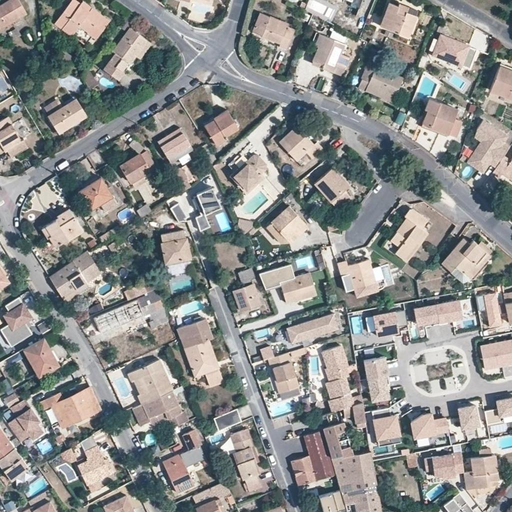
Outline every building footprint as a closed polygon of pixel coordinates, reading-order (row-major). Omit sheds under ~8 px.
[(26,13),(18,0),(9,0),(0,5),(0,28),(6,25),(8,27),(14,24),(12,21),(26,13)] [(90,13),(80,6),(72,1),(56,24),(73,36),(81,27),(97,38),(109,22),(92,10),(90,13)] [(82,3),(80,6),(90,13),(92,10),(82,3)] [(409,39),(417,19),(406,14),(404,17),(397,14),(399,8),(390,5),(381,27),(409,39)] [(406,14),(417,19),(419,14),(400,6),(399,8),(397,14),(404,17),(406,14)] [(288,49),(296,30),(289,27),(290,24),(262,13),(255,32),(282,44),(281,46),(288,49)] [(131,28),(142,37),(145,33),(134,25),(131,28)] [(147,40),(142,37),(131,28),(113,53),(115,54),(104,68),(119,79),(126,70),(123,69),(128,62),(130,64),(136,56),(147,40)] [(315,43),(318,45),(321,37),(313,35),(311,43),(315,45),(315,43)] [(475,49),(441,36),(434,54),(468,68),(475,49)] [(343,45),(321,37),(318,45),(315,43),(315,45),(313,49),(316,50),(312,63),(323,67),(322,70),(342,77),(349,57),(340,54),(343,45)] [(151,43),(147,40),(136,56),(140,58),(151,43)] [(369,87),(395,98),(402,80),(376,70),(379,62),(371,58),(359,87),(367,91),(369,87)] [(82,76),(90,89),(98,84),(87,70),(82,76)] [(511,75),(498,70),(490,94),(511,101),(511,75)] [(322,93),(327,83),(320,79),(315,89),(322,93)] [(393,102),(395,98),(369,87),(367,91),(393,102)] [(429,127),(449,134),(456,137),(462,122),(455,119),(458,111),(429,100),(425,109),(428,110),(426,117),(423,116),(421,122),(430,125),(429,127)] [(90,118),(79,101),(53,117),(63,135),(90,118)] [(224,106),(211,114),(212,116),(202,123),(212,137),(223,130),(224,132),(236,123),(224,106)] [(212,116),(211,114),(210,113),(200,120),(202,123),(212,116)] [(0,142),(6,153),(8,151),(13,159),(29,149),(24,141),(23,142),(9,118),(0,123),(0,142)] [(489,162),(495,166),(504,153),(509,146),(503,142),(494,135),(498,129),(483,119),(478,127),(475,135),(481,140),(483,141),(480,146),(478,144),(473,151),(474,156),(485,163),(489,162)] [(448,137),(449,134),(429,127),(430,125),(421,122),(419,126),(448,137)] [(314,145),(311,148),(309,150),(300,140),(302,139),(293,129),(277,145),(294,163),(303,155),(310,162),(320,152),(314,145)] [(508,135),(498,129),(494,135),(503,142),(508,135)] [(225,134),(224,132),(223,130),(212,137),(215,141),(225,134)] [(170,164),(177,160),(186,154),(193,150),(180,131),(158,145),(170,164)] [(309,150),(311,148),(302,139),(300,140),(309,150)] [(129,179),(140,172),(153,164),(143,149),(138,152),(137,151),(118,163),(129,179)] [(483,171),(489,162),(485,163),(474,156),(473,151),(468,160),(483,171)] [(495,166),(492,171),(499,176),(502,173),(504,170),(511,174),(511,157),(511,158),(504,153),(495,166)] [(186,154),(177,160),(181,165),(190,159),(186,154)] [(266,170),(266,165),(258,157),(253,157),(249,161),(250,161),(239,171),(238,170),(230,178),(246,196),(265,178),(262,174),(266,170)] [(181,191),(190,187),(181,168),(172,173),(181,191)] [(343,196),(349,191),(339,181),(341,179),(332,169),(313,186),(339,214),(350,203),(343,196)] [(511,174),(504,170),(502,173),(511,180),(511,174)] [(144,180),(140,172),(129,179),(134,187),(144,180)] [(339,181),(349,191),(350,189),(341,179),(339,181)] [(113,196),(102,180),(79,194),(89,211),(101,203),(113,196)] [(194,198),(195,201),(199,209),(201,216),(195,218),(200,232),(210,228),(205,215),(221,209),(213,189),(197,195),(198,197),(194,198)] [(118,205),(113,196),(101,203),(107,213),(118,205)] [(141,217),(151,210),(147,204),(137,211),(141,217)] [(187,217),(179,204),(170,209),(179,222),(187,217)] [(307,230),(289,209),(266,230),(281,247),(289,247),(307,230)] [(53,235),(51,237),(57,247),(84,231),(70,210),(59,217),(60,220),(57,222),(48,228),(53,235)] [(416,213),(411,212),(405,220),(407,222),(392,243),(400,250),(397,255),(408,263),(428,234),(423,231),(429,223),(416,213)] [(237,215),(243,232),(254,222),(237,215)] [(49,238),(51,237),(53,235),(48,228),(44,230),(49,238)] [(167,264),(192,259),(187,239),(186,239),(184,230),(161,236),(163,244),(162,244),(167,264)] [(488,256),(477,246),(473,243),(470,247),(463,241),(442,267),(464,285),(475,281),(486,267),(483,265),(489,257),(488,256)] [(119,253),(113,242),(106,246),(112,257),(119,253)] [(395,255),(398,250),(388,244),(385,249),(395,255)] [(478,244),(477,246),(488,256),(490,254),(478,244)] [(89,253),(50,277),(63,297),(66,295),(74,290),(102,273),(89,253)] [(378,292),(369,260),(347,266),(345,262),(337,264),(345,293),(354,290),(356,298),(378,292)] [(0,289),(12,282),(0,262),(0,289)] [(267,292),(283,287),(281,280),(283,280),(281,273),(294,269),(292,264),(261,274),(267,292)] [(253,267),(248,269),(250,278),(256,276),(253,267)] [(250,278),(248,269),(239,272),(244,286),(234,289),(242,310),(261,303),(253,281),(252,281),(250,278)] [(283,287),(286,297),(300,292),(301,297),(317,292),(311,272),(296,277),(294,269),(281,273),(283,280),(281,280),(283,287)] [(128,290),(131,297),(141,293),(139,289),(136,282),(128,290)] [(155,283),(139,289),(141,293),(157,286),(155,283)] [(157,286),(141,293),(143,295),(94,316),(101,331),(148,312),(164,305),(157,286)] [(66,295),(63,297),(66,302),(77,295),(74,290),(66,295)] [(131,297),(128,290),(119,295),(122,301),(131,297)] [(300,292),(286,297),(287,301),(301,297),(300,292)] [(31,318),(19,298),(5,305),(10,313),(4,316),(9,324),(2,329),(12,346),(32,334),(25,321),(31,318)] [(440,322),(448,320),(448,318),(456,316),(463,315),(460,298),(437,302),(440,322)] [(425,320),(439,317),(437,302),(415,306),(418,322),(425,320)] [(148,312),(151,319),(167,312),(165,306),(164,305),(148,312)] [(409,322),(406,307),(374,313),(377,333),(390,330),(400,329),(399,324),(409,322)] [(339,328),(335,313),(288,329),(293,343),(339,328)] [(177,326),(185,346),(208,337),(212,336),(205,317),(201,318),(200,315),(193,317),(194,320),(177,326)] [(45,322),(39,326),(43,333),(49,329),(45,322)] [(0,342),(3,348),(8,345),(0,330),(0,342)] [(208,337),(185,346),(197,374),(206,371),(214,368),(212,362),(218,360),(208,337)] [(511,361),(511,338),(482,344),(486,366),(511,361)] [(44,340),(24,351),(40,379),(60,368),(44,340)] [(329,398),(332,410),(337,409),(344,406),(354,403),(347,375),(350,374),(348,366),(350,365),(343,344),(323,350),(327,368),(331,367),(335,379),(329,380),(327,381),(332,398),(329,398)] [(307,351),(306,345),(297,348),(299,354),(307,351)] [(290,350),(269,357),(272,368),(275,367),(279,379),(276,380),(281,392),(301,386),(290,350)] [(369,377),(389,373),(387,362),(386,354),(365,358),(369,377)] [(138,395),(141,403),(143,403),(171,390),(173,389),(159,359),(128,374),(132,382),(135,380),(142,378),(147,390),(140,393),(138,395)] [(434,394),(456,388),(452,375),(451,375),(448,363),(427,369),(434,394)] [(214,368),(206,371),(211,385),(225,379),(220,365),(214,368)] [(326,368),(329,380),(335,379),(331,367),(327,368),(326,368)] [(389,373),(369,377),(373,399),(391,396),(389,389),(388,382),(391,382),(389,373)] [(135,380),(140,393),(147,390),(142,378),(135,380)] [(185,389),(183,385),(174,388),(176,393),(185,389)] [(100,409),(89,386),(56,402),(61,413),(57,415),(62,426),(100,409)] [(176,393),(174,388),(173,389),(171,390),(143,403),(141,403),(133,407),(141,424),(150,420),(152,423),(157,423),(171,416),(175,414),(180,424),(191,419),(187,409),(184,410),(176,393)] [(10,407),(20,402),(15,393),(5,399),(10,407)] [(498,399),(499,406),(486,409),(488,422),(502,419),(501,414),(511,411),(511,396),(506,397),(498,399)] [(0,415),(16,438),(18,440),(27,435),(30,440),(41,434),(36,424),(39,422),(33,412),(31,413),(29,409),(31,408),(26,399),(20,402),(10,407),(0,412),(0,415)] [(354,403),(344,406),(345,415),(357,413),(359,422),(368,421),(364,400),(358,402),(354,403)] [(61,413),(56,402),(52,404),(57,415),(61,413)] [(459,406),(463,426),(480,423),(476,403),(467,405),(459,406)] [(219,429),(242,420),(237,407),(214,416),(219,429)] [(391,415),(390,407),(372,410),(379,446),(393,443),(401,442),(399,429),(396,414),(391,415)] [(320,414),(323,428),(327,439),(331,456),(349,453),(337,409),(332,410),(320,414)] [(450,429),(447,416),(434,419),(432,411),(429,412),(423,413),(412,420),(415,435),(450,429)] [(175,414),(171,416),(175,426),(180,424),(175,414)] [(231,432),(234,439),(238,449),(232,451),(242,477),(244,476),(247,483),(250,491),(263,486),(260,479),(258,471),(260,470),(257,461),(259,460),(247,426),(231,432)] [(0,457),(14,447),(20,443),(18,440),(16,438),(10,442),(0,427),(0,457)] [(304,434),(307,445),(327,439),(323,428),(304,434)] [(204,451),(194,430),(183,435),(191,451),(193,457),(203,452),(204,451)] [(106,464),(93,436),(80,443),(88,461),(77,466),(86,485),(113,472),(109,463),(106,464)] [(238,449),(234,439),(225,443),(228,453),(232,451),(238,449)] [(305,470),(308,481),(336,473),(331,456),(327,439),(307,445),(309,454),(313,468),(305,470)] [(29,467),(14,447),(0,457),(0,464),(12,480),(29,467)] [(70,448),(62,453),(64,458),(70,462),(75,460),(70,448)] [(341,489),(345,504),(346,508),(347,511),(378,511),(383,511),(374,459),(372,450),(349,453),(331,456),(336,473),(341,489)] [(496,456),(492,456),(485,457),(484,450),(479,451),(479,458),(472,459),(474,473),(464,474),(466,488),(475,486),(476,489),(490,487),(490,482),(499,481),(496,456)] [(193,457),(191,451),(181,456),(187,468),(207,459),(203,452),(193,457)] [(291,459),(297,485),(308,481),(305,470),(313,468),(309,454),(291,459)] [(415,454),(406,456),(408,470),(417,468),(415,454)] [(461,454),(425,459),(427,472),(434,471),(435,478),(464,474),(461,454)] [(187,468),(181,456),(164,464),(177,494),(195,486),(187,468)] [(225,479),(192,493),(197,506),(194,508),(196,511),(220,511),(217,505),(215,500),(214,498),(231,492),(225,479)] [(345,504),(341,489),(319,495),(323,511),(338,511),(338,510),(346,508),(345,504)] [(33,504),(34,507),(48,499),(43,490),(27,500),(30,505),(33,504)] [(134,511),(126,494),(103,504),(106,511),(134,511)] [(471,511),(457,494),(444,505),(449,511),(471,511)] [(21,511),(55,511),(48,499),(34,507),(33,504),(30,505),(21,511)]
